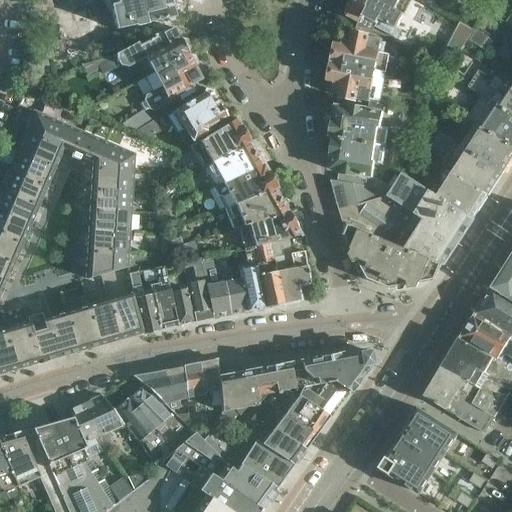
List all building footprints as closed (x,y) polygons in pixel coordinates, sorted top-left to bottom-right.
[(103,0),(105,7),(110,6),(115,29),(135,24),(135,26),(147,23),(147,22),(173,16),(169,0),(103,0)] [(352,0),(346,11),(348,16),(357,21),(361,24),(364,19),(365,20),(366,18),(377,23),(375,26),(399,39),(403,30),(398,28),(412,0),(352,0)] [(496,0),(490,9),(498,14),(506,0),(496,0)] [(451,40),(465,47),(475,28),(461,21),(451,40)] [(137,42),(114,54),(101,61),(107,71),(119,64),(127,66),(136,82),(144,77),(145,77),(187,54),(187,53),(188,53),(187,52),(189,44),(187,40),(178,37),(173,27),(162,33),(160,31),(153,35),(154,37),(139,45),(137,42)] [(337,61),(337,62),(386,73),(386,72),(387,72),(390,54),(380,52),(383,39),(371,37),(372,34),(352,30),(352,34),(352,37),(344,35),(343,43),(340,43),(336,60),(337,61)] [(95,45),(99,54),(119,44),(115,36),(95,45)] [(33,59),(38,69),(47,64),(42,54),(33,59)] [(187,54),(145,77),(152,91),(145,94),(144,100),(149,109),(154,110),(163,105),(167,98),(171,96),(170,95),(200,78),(195,68),(196,68),(195,66),(196,61),(194,56),(187,54)] [(486,64),(501,74),(506,66),(491,57),(486,64)] [(386,73),(337,62),(334,78),(335,79),(333,90),(342,92),(341,95),(352,97),(351,101),(358,102),(358,99),(370,101),(379,103),(386,104),(388,97),(381,96),(386,73)] [(469,86),(482,95),(498,105),(498,104),(511,113),(511,85),(495,74),(492,78),(480,71),(474,80),(469,86)] [(469,77),(465,83),(469,86),(474,80),(469,77)] [(172,110),(173,112),(167,115),(177,133),(178,133),(185,144),(191,141),(191,142),(209,131),(207,128),(221,119),(220,117),(225,114),(220,105),(218,106),(211,95),(212,90),(205,88),(204,93),(181,107),(180,106),(172,110)] [(476,123),(482,127),(511,147),(511,113),(498,104),(498,105),(482,95),(468,117),(477,123),(476,123)] [(331,137),(331,139),(386,147),(389,127),(381,126),(384,110),(356,105),(355,106),(348,105),(348,107),(337,105),(335,118),(330,122),(328,132),(331,137)] [(0,191),(0,373),(63,355),(141,333),(127,283),(135,154),(35,111),(0,191)] [(133,121),(138,128),(150,121),(145,113),(133,121)] [(235,119),(199,140),(189,146),(201,167),(248,142),(235,119)] [(476,123),(462,145),(503,173),(511,159),(511,147),(482,127),(476,123)] [(431,145),(432,145),(450,156),(453,153),(456,155),(447,169),(489,196),(503,173),(462,145),(459,150),(455,148),(458,144),(439,133),(431,145)] [(332,158),(330,157),(328,166),(331,167),(330,169),(340,170),(338,181),(375,187),(380,179),(373,177),(375,162),(384,164),(386,147),(331,139),(329,151),(332,156),(332,158)] [(248,142),(201,167),(212,187),(260,164),(248,142)] [(260,164),(212,187),(223,207),(274,186),(262,164),(261,165),(260,164)] [(421,174),(417,181),(474,219),(489,196),(447,169),(437,183),(421,174)] [(445,265),(460,242),(474,219),(417,181),(403,172),(394,186),(388,196),(424,219),(406,248),(442,263),(442,264),(445,265)] [(375,187),(338,181),(333,180),(340,206),(358,208),(388,196),(394,186),(391,187),(380,180),(375,187)] [(274,186),(223,207),(224,208),(225,208),(233,228),(286,211),(274,189),(275,188),(274,186)] [(358,208),(340,206),(345,221),(344,228),(346,233),(350,224),(406,248),(424,219),(388,196),(358,208)] [(286,211),(233,228),(233,229),(237,227),(243,249),(289,238),(299,235),(286,211)] [(176,225),(171,212),(156,218),(162,231),(176,225)] [(350,224),(346,233),(358,258),(358,259),(359,259),(364,267),(368,272),(368,273),(370,276),(370,275),(376,280),(382,284),(382,285),(385,287),(410,290),(420,288),(436,279),(445,265),(442,264),(442,263),(406,248),(350,224)] [(181,238),(176,225),(162,231),(167,244),(181,238)] [(288,240),(270,244),(284,304),(298,301),(301,298),(298,286),(309,283),(304,251),(292,253),(291,253),(290,253),(288,240)] [(270,244),(253,248),(265,307),(284,304),(270,244)] [(238,265),(239,270),(241,278),(247,310),(265,307),(253,248),(244,250),(247,263),(238,265)] [(224,254),(217,256),(218,259),(220,269),(221,269),(227,268),(224,254)] [(511,258),(505,270),(494,287),(511,297),(511,258)] [(201,262),(212,317),(230,314),(221,269),(220,269),(218,259),(201,262)] [(195,321),(212,317),(201,262),(201,260),(182,263),(183,269),(194,266),(197,281),(187,283),(188,288),(195,321)] [(227,268),(221,269),(230,314),(247,310),(241,278),(232,279),(229,267),(227,268)] [(161,291),(153,293),(160,329),(177,325),(170,289),(167,279),(166,270),(160,271),(161,291)] [(138,271),(129,273),(142,333),(160,329),(153,293),(143,295),(142,291),(138,271)] [(176,278),(167,279),(170,289),(177,325),(195,321),(188,288),(179,290),(176,278)] [(492,291),(477,313),(478,314),(511,334),(511,297),(494,287),(492,291)] [(511,334),(478,314),(461,339),(494,357),(498,359),(502,354),(511,360),(511,334)] [(461,339),(444,368),(470,382),(477,371),(511,389),(511,360),(502,354),(498,359),(494,357),(461,339)] [(351,352),(290,363),(294,388),(302,387),(304,386),(317,384),(325,383),(333,381),(349,391),(371,362),(369,352),(365,349),(351,352)] [(216,359),(200,363),(203,393),(205,411),(213,410),(211,401),(212,401),(211,392),(219,390),(218,377),(216,359)] [(200,363),(183,366),(186,397),(203,393),(200,363)] [(290,363),(253,370),(257,395),(267,393),(276,392),(276,394),(280,393),(279,391),(287,390),(287,389),(294,388),(290,363)] [(183,366),(166,369),(170,402),(179,400),(186,398),(186,397),(183,366)] [(444,368),(426,397),(486,433),(511,389),(477,371),(470,382),(444,368)] [(157,394),(156,395),(165,403),(171,409),(181,406),(179,400),(170,402),(166,369),(133,376),(157,394)] [(253,370),(218,377),(219,390),(221,411),(257,405),(258,403),(256,395),(257,395),(253,370)] [(302,387),(298,395),(319,408),(330,416),(349,391),(333,381),(325,383),(320,389),(321,390),(317,395),(304,386),(302,387)] [(142,387),(127,399),(154,428),(162,421),(168,428),(174,434),(182,427),(178,422),(170,414),(152,397),(142,387)] [(319,408),(298,395),(293,392),(289,397),(282,393),(276,394),(267,393),(264,397),(285,412),(316,435),(330,416),(319,408)] [(101,395),(84,403),(100,435),(106,449),(114,445),(108,432),(124,424),(114,410),(101,395)] [(273,428),(303,451),(316,435),(285,412),(264,397),(254,409),(269,419),(266,423),(273,428)] [(127,399),(114,410),(124,424),(138,441),(152,460),(167,442),(154,428),(127,399)] [(70,410),(72,417),(84,443),(86,447),(88,452),(96,448),(99,453),(106,449),(100,435),(84,403),(70,410)] [(459,434),(418,408),(405,428),(446,454),(459,434)] [(241,428),(261,444),(293,465),(303,451),(273,428),(266,423),(269,419),(254,409),(241,428)] [(188,428),(188,414),(175,414),(188,428)] [(42,425),(20,432),(23,438),(35,467),(39,476),(54,511),(104,511),(119,501),(91,459),(88,452),(86,447),(84,443),(72,417),(63,419),(64,421),(42,428),(42,425)] [(212,421),(206,425),(207,436),(212,431),(216,425),(212,421)] [(206,425),(195,433),(203,440),(204,440),(207,436),(206,425)] [(191,428),(179,439),(182,442),(194,431),(191,428)] [(446,454),(405,428),(393,448),(433,474),(446,454)] [(176,448),(210,473),(261,509),(276,488),(240,464),(235,472),(203,440),(195,433),(194,431),(182,442),(176,448)] [(235,472),(240,464),(276,488),(293,465),(261,444),(255,440),(246,433),(237,445),(229,447),(212,431),(207,436),(204,440),(235,472)] [(20,432),(0,437),(0,449),(13,477),(16,482),(18,486),(39,476),(35,467),(23,438),(20,432)] [(162,464),(198,490),(231,511),(258,511),(261,509),(210,473),(176,448),(162,464)] [(433,474),(393,448),(380,468),(420,494),(433,474)] [(0,449),(0,488),(5,490),(9,498),(21,494),(18,486),(16,482),(13,477),(0,449)] [(482,462),(492,468),(497,461),(487,455),(482,462)] [(145,478),(143,471),(128,478),(132,488),(145,478)] [(484,481),(474,474),(470,481),(480,488),(484,481)] [(122,496),(129,490),(125,484),(118,490),(122,496)] [(119,501),(104,511),(160,511),(158,489),(132,490),(119,501)] [(231,511),(197,489),(180,511),(231,511)] [(472,500),(462,494),(457,501),(467,507),(472,500)]
